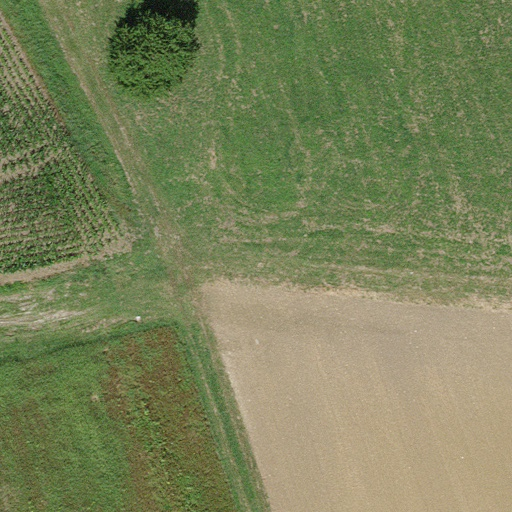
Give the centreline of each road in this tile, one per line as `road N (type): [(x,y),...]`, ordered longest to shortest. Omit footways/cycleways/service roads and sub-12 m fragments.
road 1 (track): [(39,0),(188,275),(511,296)]
road 2 (track): [(258,511),(188,275),(0,307)]
